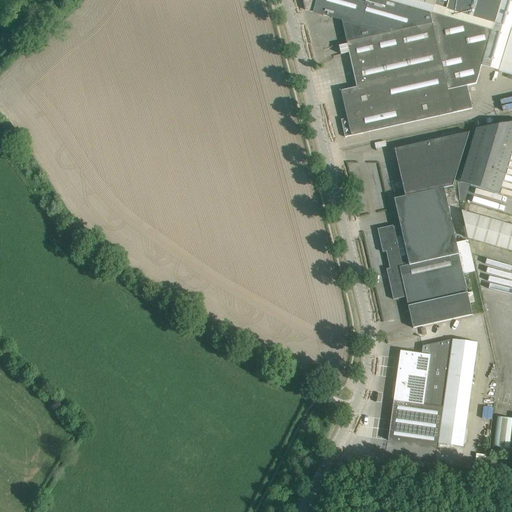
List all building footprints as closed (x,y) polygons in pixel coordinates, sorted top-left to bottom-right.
[(396,25),(390,0),(302,0),(303,0),(305,10),(342,21),(345,35),(396,25)] [(390,0),(396,25),(429,17),(498,38),(509,0),(390,0)] [(493,56),(490,69),(500,72),(511,75),(511,0),(509,0),(498,38),(493,56)] [(357,87),(493,56),(498,38),(429,17),(396,25),(345,35),(349,52),(357,87)] [(482,66),(490,69),(493,56),(357,87),(341,91),(349,124),(343,126),(347,144),(369,139),(368,132),(473,109),(467,86),(477,84),(482,66)] [(499,194),(511,152),(511,122),(477,128),(461,182),(499,194)] [(395,201),(445,190),(444,188),(453,186),(470,132),(395,149),(406,197),(395,199),(395,201)] [(386,252),(388,260),(457,245),(457,244),(445,190),(395,201),(401,226),(394,228),(393,226),(378,229),(383,253),(386,252)] [(511,225),(462,212),(468,238),(511,251),(511,225)] [(457,245),(388,260),(390,269),(387,269),(394,300),(406,297),(413,328),(472,315),(469,303),(475,301),(473,292),(467,294),(462,275),(475,271),(469,241),(457,244),(457,245)] [(463,447),(476,355),(478,343),(454,338),(433,344),(423,346),(422,354),(401,351),(394,401),(391,425),(389,436),(388,440),(438,447),(438,444),(463,447)] [(494,447),(510,449),(511,433),(511,418),(498,417),(494,447)]
